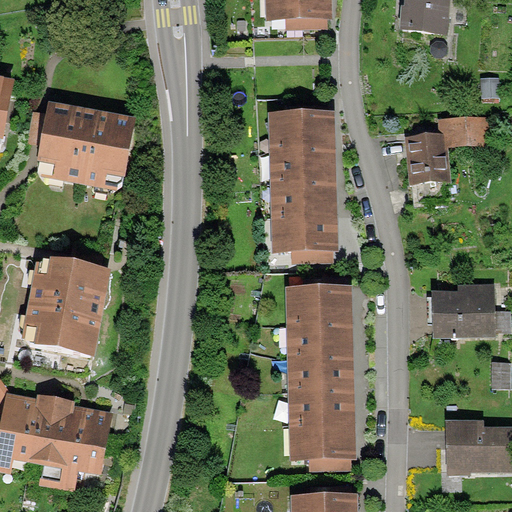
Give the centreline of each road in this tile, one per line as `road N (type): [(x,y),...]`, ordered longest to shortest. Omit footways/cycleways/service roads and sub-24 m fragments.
road 1 (tertiary): [(174,0),(188,115),(188,216),(165,420),(144,511)]
road 2 (residential): [(397,511),(394,274),(359,136),(353,0)]
